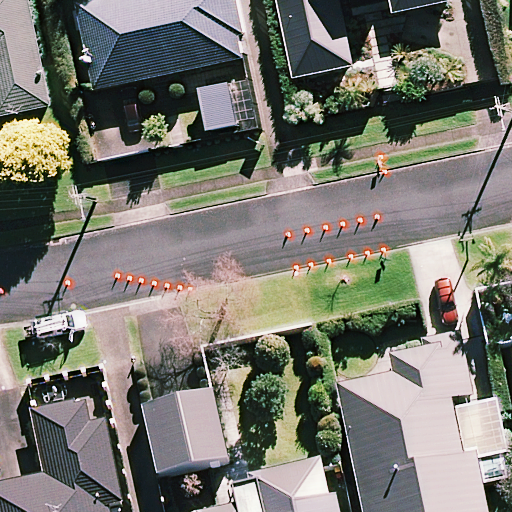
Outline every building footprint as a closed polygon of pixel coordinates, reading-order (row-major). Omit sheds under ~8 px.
[(0,0),(0,119),(53,109),(31,0),(0,0)] [(108,0),(84,5),(103,92),(250,59),(236,0),(108,0)] [(457,3),(455,0),(279,0),(281,8),(316,0),(393,0),(397,16),(457,3)] [(242,127),(233,84),(200,91),(208,134),(242,127)] [(485,511),(479,482),(506,476),(491,406),(473,410),(460,348),(387,363),(390,382),(337,393),(362,511),(485,511)] [(226,465),(212,398),(144,411),(158,479),(226,465)] [(85,433),(79,407),(33,417),(46,480),(0,488),(0,511),(106,511),(120,509),(104,429),(85,433)] [(339,511),(338,500),(324,503),(318,469),(231,484),(235,504),(215,508),(215,511),(339,511)]
